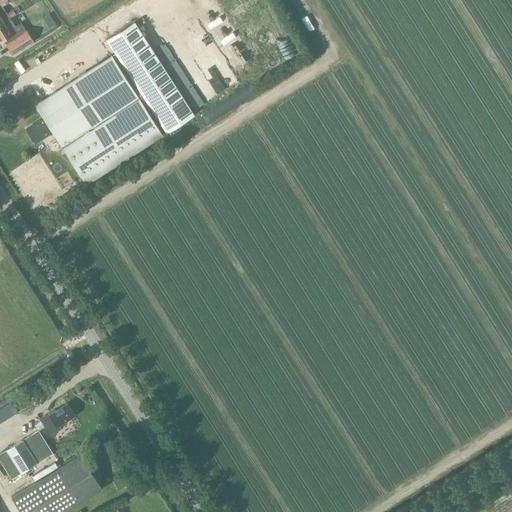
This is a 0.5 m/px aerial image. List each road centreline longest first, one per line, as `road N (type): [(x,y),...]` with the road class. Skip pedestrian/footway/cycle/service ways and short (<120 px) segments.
road 1 (unclassified): [(200,511),(0,194)]
road 2 (unknown): [(0,91),(155,0)]
